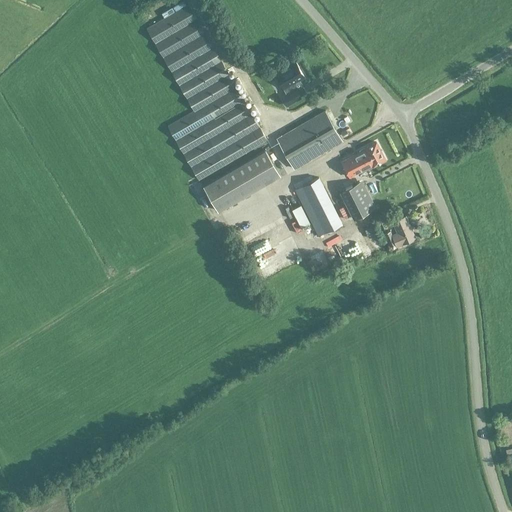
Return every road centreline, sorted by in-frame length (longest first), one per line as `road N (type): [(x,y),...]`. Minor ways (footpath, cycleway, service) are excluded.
road 1 (unclassified): [(502,511),(481,431),(462,271),(402,116)]
road 2 (unclassified): [(402,116),(300,0)]
road 3 (unclassified): [(402,116),(511,51)]
